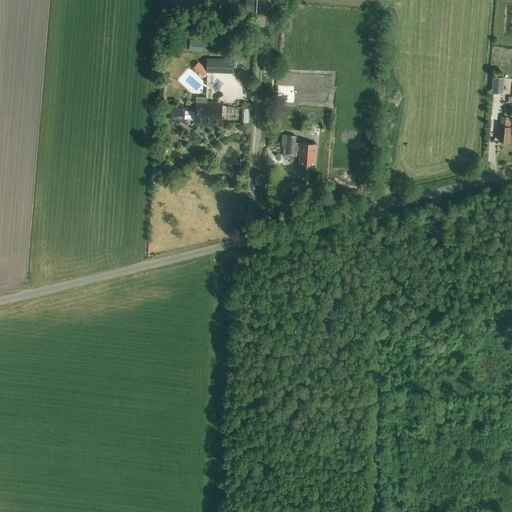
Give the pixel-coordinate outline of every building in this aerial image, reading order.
[(203,40),(190,39),(189,49),(202,50),(203,40)] [(217,58),(208,57),(207,69),(207,70),(216,71),(217,58)] [(207,69),(199,61),(194,67),(203,75),(207,70),(207,69)] [(504,78),(493,77),(492,94),(503,94),(504,78)] [(195,122),(222,123),(222,106),(206,106),(206,102),(196,102),(195,122)] [(185,109),(171,108),(171,122),(184,122),(185,109)] [(510,128),(509,128),(510,118),(502,117),(501,127),(500,127),(499,141),(509,142),(510,128)] [(301,143),(301,147),(297,147),(298,143),(295,143),(296,136),(283,135),(282,145),(284,145),(283,156),(297,157),(297,152),(301,152),(300,167),(319,169),(320,145),(301,143)] [(306,182),(296,181),(295,193),(305,194),(306,182)]
